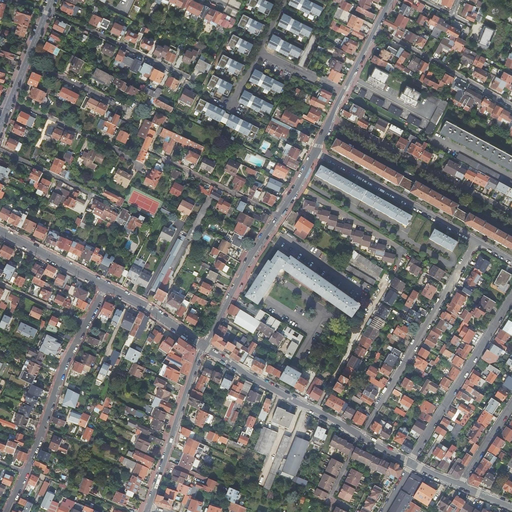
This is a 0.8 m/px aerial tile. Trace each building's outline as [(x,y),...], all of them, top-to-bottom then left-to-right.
[(135,18),(144,0),(136,0),(137,0),(128,19),(131,21),(133,22),(134,22),(136,18),(135,18)] [(144,0),(135,18),(136,18),(144,0)] [(187,9),(191,1),(191,0),(184,0),(181,6),(187,9)] [(258,0),(250,0),(248,5),(254,8),(258,0)] [(274,4),(265,0),(262,0),(258,10),(268,15),(274,4)] [(308,0),(304,0),(300,10),(314,17),(315,14),(319,16),(324,8),(308,0)] [(372,0),(371,0),(359,0),(359,1),(357,5),(368,11),(371,6),(370,6),(372,0)] [(412,8),(421,13),(422,11),(425,5),(421,3),(418,8),(412,4),(413,0),(405,0),(404,3),(413,8),(412,8)] [(193,13),(197,4),(191,1),(187,9),(187,10),(189,12),(193,13)] [(351,5),(344,1),(340,8),(344,10),(348,12),(351,5)] [(74,6),(65,2),(61,10),(68,12),(68,13),(75,16),(79,8),(74,6)] [(399,13),(407,17),(410,12),(409,12),(409,11),(411,7),(403,3),(403,4),(402,6),(401,8),(398,13),(399,13)] [(467,18),(474,22),(475,20),(478,11),(480,8),(476,6),(473,14),(472,14),(472,15),(469,14),(468,16),(466,15),(467,12),(471,13),(474,6),(466,3),(460,17),(466,20),(467,18)] [(203,6),(197,4),(193,13),(190,18),(196,21),(199,16),(203,6)] [(212,4),(210,9),(205,19),(208,20),(207,24),(209,25),(210,24),(216,12),(213,11),(214,9),(216,5),(215,5),(214,5),(213,5),(212,4)] [(368,11),(357,5),(355,4),(353,8),(372,18),(374,14),(368,11)] [(98,8),(94,6),(91,13),(90,14),(93,15),(89,23),(99,28),(100,26),(103,19),(95,15),(98,8)] [(204,6),(203,6),(199,16),(205,19),(210,9),(204,6)] [(340,8),(338,7),(332,18),(338,21),(344,10),(340,8)] [(19,10),(14,23),(17,24),(19,24),(19,25),(27,27),(30,20),(32,14),(19,10)] [(229,27),(232,29),(236,20),(232,18),(232,19),(231,19),(231,18),(230,18),(230,17),(229,17),(228,17),(227,17),(227,16),(224,14),(224,15),(223,14),(216,11),(216,12),(210,24),(215,26),(216,23),(217,24),(223,26),(229,29),(229,27)] [(435,26),(439,18),(434,15),(432,19),(430,19),(430,20),(427,18),(428,15),(422,11),(421,13),(416,22),(423,25),(425,21),(428,22),(428,23),(435,26)] [(478,11),(475,20),(480,22),(484,13),(478,11)] [(284,13),(278,25),(286,29),(291,18),(292,17),(284,13)] [(407,17),(399,13),(397,18),(394,23),(399,26),(404,29),(409,18),(407,17)] [(250,18),(243,14),(238,25),(244,28),(250,18)] [(359,31),(364,20),(353,14),(347,26),(354,29),(359,31)] [(109,21),(104,18),(103,19),(100,26),(103,27),(102,27),(107,29),(112,18),(113,16),(111,15),(109,21)] [(253,19),(250,18),(244,28),(247,30),(253,19)] [(289,31),(295,20),(291,18),(286,29),(289,31)] [(433,30),(430,36),(435,38),(439,31),(441,32),(442,30),(446,32),(450,25),(444,22),(445,21),(439,18),(435,26),(433,30)] [(266,26),(253,19),(247,30),(258,35),(259,33),(261,35),(266,26)] [(384,23),(389,26),(395,29),(392,34),(393,34),(395,35),(396,33),(399,26),(394,23),(386,19),(384,23)] [(295,20),(289,31),(303,38),(304,35),(308,37),(313,29),(295,20)] [(57,22),(53,29),(66,36),(71,27),(60,22),(60,23),(57,22)] [(124,33),(127,29),(115,23),(112,31),(115,32),(115,33),(120,35),(120,33),(124,35),(124,33)] [(27,27),(19,25),(16,34),(24,37),(27,27)] [(350,29),(341,25),(338,31),(347,35),(350,29)] [(446,32),(457,38),(457,37),(461,31),(450,25),(446,32)] [(404,29),(399,26),(396,33),(402,37),(403,36),(406,30),(404,29)] [(491,42),(496,30),(484,26),(480,37),(491,42)] [(364,34),(359,31),(354,29),(352,34),(362,39),(364,34)] [(416,38),(418,39),(420,37),(406,30),(403,36),(405,38),(413,43),(416,38)] [(56,47),(57,48),(58,47),(59,48),(61,46),(59,45),(63,38),(53,33),(48,43),(56,47)] [(240,38),(233,34),(228,45),(235,49),(240,38)] [(273,34),(267,46),(275,50),(281,39),(281,38),(273,34)] [(443,48),(450,51),(452,47),(455,43),(455,42),(450,40),(449,42),(448,44),(444,42),(445,39),(446,37),(444,36),(435,53),(439,55),(443,48)] [(352,49),(354,50),(358,43),(345,37),(340,48),(349,53),(352,49)] [(419,47),(421,48),(426,40),(420,37),(416,44),(419,45),(419,47)] [(455,42),(455,43),(456,43),(453,48),(460,52),(465,42),(457,37),(457,38),(455,42)] [(243,39),(240,38),(235,49),(238,50),(243,39)] [(149,41),(145,39),(142,46),(150,50),(154,43),(153,43),(151,42),(149,41)] [(254,45),(243,39),(238,50),(248,55),(254,45)] [(279,51),(284,40),(281,39),(275,50),(279,51)] [(284,40),(279,51),(292,58),(294,56),(298,58),(300,53),(302,54),(303,51),(302,50),(302,49),(284,40)] [(48,43),(47,43),(44,50),(52,54),(56,47),(48,43)] [(196,45),(193,43),(192,46),(194,47),(203,51),(205,48),(196,44),(196,45)] [(115,49),(106,44),(102,53),(111,57),(115,49)] [(163,48),(157,46),(154,53),(158,56),(159,54),(161,55),(165,57),(169,48),(165,46),(163,48)] [(343,62),(345,63),(346,60),(343,58),(340,56),(341,55),(344,57),(346,52),(333,46),(331,50),(334,52),(331,57),(333,58),(343,62)] [(395,55),(399,58),(404,50),(405,48),(403,47),(402,48),(400,47),(398,50),(396,49),(395,51),(394,50),(394,49),(389,46),(387,48),(386,50),(387,51),(391,53),(395,55)] [(191,53),(186,51),(181,60),(189,64),(191,59),(193,60),(196,54),(200,56),(201,55),(203,51),(194,47),(192,51),(191,53)] [(462,55),(461,58),(464,60),(462,64),(466,66),(468,62),(471,64),(473,60),(465,56),(467,52),(476,56),(477,54),(466,48),(462,55)] [(380,53),(378,58),(386,62),(391,53),(387,51),(386,50),(383,49),(380,53)] [(120,50),(114,63),(119,65),(120,62),(121,63),(126,53),(120,50)] [(399,58),(397,61),(398,62),(399,61),(402,63),(406,57),(408,58),(411,54),(404,50),(399,58)] [(12,61),(14,55),(2,51),(0,57),(11,60),(12,61)] [(176,55),(169,52),(165,59),(173,63),(174,60),(175,58),(176,55)] [(229,58),(223,54),(217,65),(224,69),(229,58)] [(476,66),(481,68),(482,65),(484,61),(486,59),(481,56),(477,54),(473,64),(476,66)] [(201,55),(200,56),(194,68),(198,71),(199,69),(204,72),(208,63),(204,61),(206,57),(201,55)] [(72,56),(70,62),(73,64),(70,69),(78,73),(84,62),(72,56)] [(371,61),(389,71),(392,65),(390,64),(386,62),(378,58),(374,56),(372,58),(371,61)] [(415,71),(421,60),(415,56),(408,67),(411,68),(413,70),(415,71)] [(233,59),(229,58),(224,69),(227,70),(233,59)] [(338,71),(343,62),(333,58),(329,67),(338,71)] [(246,66),(233,59),(227,70),(238,75),(238,74),(241,75),(246,66)] [(144,64),(135,60),(134,62),(135,62),(131,70),(138,74),(140,69),(141,70),(144,64)] [(428,64),(421,60),(415,71),(414,72),(417,73),(419,69),(420,70),(419,71),(423,73),(428,64)] [(403,71),(405,68),(396,63),(394,66),(403,71)] [(154,69),(152,68),(144,64),(141,70),(140,72),(144,75),(144,76),(150,79),(154,70),(154,69)] [(493,66),(489,73),(496,77),(500,70),(493,66)] [(366,80),(371,83),(370,85),(378,89),(379,87),(383,89),(386,84),(385,83),(389,75),(375,67),(371,76),(369,75),(368,78),(366,80)] [(477,77),(485,81),(489,73),(477,67),(473,74),(477,77)] [(414,73),(405,68),(403,71),(412,76),(414,73)] [(108,75),(97,69),(93,77),(110,86),(114,77),(108,75)] [(164,74),(154,70),(150,79),(154,81),(153,83),(158,86),(159,85),(159,84),(164,74)] [(255,70),(249,81),(257,85),(263,74),(255,70)] [(328,79),(337,83),(342,74),(332,70),(328,79)] [(425,78),(423,82),(436,90),(439,85),(440,83),(438,82),(437,84),(428,80),(433,72),(429,71),(425,78)] [(511,75),(504,72),(501,79),(506,82),(510,83),(511,78),(511,75)] [(33,74),(28,85),(34,88),(47,94),(49,95),(50,91),(51,88),(43,85),(44,83),(39,81),(41,77),(33,74)] [(261,87),(266,76),(263,74),(257,85),(261,87)] [(448,84),(450,82),(451,83),(454,79),(445,74),(445,75),(444,74),(443,76),(444,77),(442,81),(441,80),(440,82),(440,83),(439,85),(436,90),(439,91),(444,82),(448,84)] [(220,78),(213,75),(208,86),(214,89),(220,78)] [(266,76),(261,87),(275,94),(276,92),(280,94),(284,85),(266,76)] [(179,82),(170,77),(166,86),(170,88),(169,89),(174,92),(179,82)] [(223,80),(220,78),(214,89),(218,90),(223,80)] [(124,83),(117,79),(114,84),(118,86),(117,87),(118,89),(132,96),(134,95),(138,97),(138,96),(140,91),(133,87),(124,83)] [(510,83),(506,82),(505,84),(495,79),(491,87),(500,92),(504,85),(507,87),(505,90),(509,93),(511,90),(511,88),(511,84),(511,85),(510,83)] [(233,85),(223,80),(218,90),(228,96),(233,85)] [(415,90),(417,86),(409,82),(407,86),(403,93),(402,92),(399,98),(403,100),(402,102),(410,106),(411,104),(416,107),(419,101),(417,100),(421,94),(415,90)] [(458,92),(454,99),(459,102),(467,89),(457,83),(453,90),(458,92)] [(47,94),(34,88),(29,97),(43,104),(43,103),(46,105),(48,101),(47,99),(45,98),(47,94)] [(159,96),(162,90),(158,88),(156,90),(155,92),(148,89),(145,88),(143,93),(155,99),(157,100),(159,96)] [(475,100),(479,102),(481,98),(482,97),(467,88),(467,89),(459,102),(454,99),(453,99),(451,103),(460,108),(463,104),(465,105),(463,108),(470,112),(473,107),(471,106),(475,100)] [(66,103),(67,100),(71,93),(63,89),(59,96),(60,97),(58,100),(66,103)] [(180,100),(192,106),(197,96),(185,90),(180,100)] [(316,98),(327,103),(329,100),(328,99),(328,98),(330,99),(332,95),(323,90),(321,93),(319,92),(316,98)] [(359,93),(358,96),(363,99),(366,93),(361,90),(359,93)] [(245,91),(239,102),(247,106),(252,96),(253,95),(245,91)] [(430,122),(437,125),(448,103),(443,100),(428,92),(425,98),(436,105),(438,107),(430,122)] [(71,93),(67,100),(75,104),(79,96),(71,93)] [(157,100),(168,105),(169,102),(159,96),(157,100)] [(250,108),(256,97),(252,96),(247,106),(250,108)] [(373,96),(370,102),(381,108),(384,102),(373,96)] [(490,102),(491,100),(486,96),(484,100),(481,98),(479,102),(478,104),(483,107),(479,113),(483,115),(485,110),(490,102)] [(86,107),(96,112),(100,103),(90,99),(86,97),(81,108),(85,110),(86,107)] [(256,97),(250,108),(264,115),(265,113),(269,115),(274,106),(256,97)] [(156,104),(171,112),(173,108),(172,108),(168,105),(157,100),(155,99),(153,102),(156,104)] [(200,99),(195,110),(201,114),(207,103),(200,99)] [(326,103),(317,99),(314,104),(323,109),(326,103)] [(496,105),(490,102),(485,110),(491,113),(496,105)] [(93,116),(96,117),(97,118),(99,115),(97,114),(97,113),(103,116),(107,107),(100,103),(96,112),(93,116)] [(205,115),(210,105),(207,103),(201,114),(205,115)] [(210,105),(205,115),(220,123),(221,122),(225,113),(226,112),(210,105)] [(350,114),(359,119),(361,119),(365,111),(354,105),(352,109),(350,114)] [(391,106),(388,112),(399,118),(402,112),(391,106)] [(498,119),(500,116),(504,108),(500,106),(500,107),(497,106),(493,112),(494,112),(492,115),(498,119)] [(305,121),(314,125),(316,121),(317,121),(321,113),(312,108),(307,117),(303,115),(302,119),(305,121)] [(508,129),(510,130),(511,126),(511,116),(509,115),(510,113),(507,111),(508,110),(504,108),(500,116),(511,122),(508,129)] [(299,121),(301,118),(286,111),(281,121),(294,127),(297,120),(299,121)] [(348,120),(356,124),(359,119),(350,114),(343,111),(342,112),(341,114),(349,118),(348,120)] [(109,117),(107,122),(108,122),(120,128),(125,130),(128,123),(119,119),(120,117),(116,115),(115,117),(114,118),(112,117),(113,116),(111,115),(111,114),(108,112),(106,116),(109,117)] [(36,119),(22,113),(18,122),(32,128),(36,119)] [(231,116),(225,113),(221,122),(226,125),(231,116)] [(156,116),(152,123),(153,123),(154,124),(159,126),(161,123),(163,124),(166,117),(158,114),(157,115),(156,116)] [(226,125),(226,126),(235,130),(240,119),(231,115),(231,116),(226,125)] [(409,116),(406,122),(418,128),(421,122),(409,116)] [(276,120),(272,118),(265,131),(269,133),(276,120)] [(152,123),(145,119),(137,136),(145,140),(147,137),(150,129),(151,127),(153,123),(152,123)] [(238,132),(244,121),(240,119),(235,130),(238,132)] [(369,124),(361,119),(358,124),(366,129),(369,124)] [(19,127),(20,124),(11,120),(10,124),(16,126),(13,133),(22,137),(26,130),(19,127)] [(284,124),(276,120),(269,133),(280,138),(280,136),(285,128),(282,127),(284,124)] [(244,121),(238,132),(254,139),(259,129),(244,121)] [(375,127),(378,129),(380,130),(384,132),(387,126),(379,121),(375,127)] [(511,156),(506,153),(506,152),(503,150),(502,151),(489,144),(490,143),(487,141),(486,142),(473,135),(474,134),(470,132),(470,133),(456,126),(457,125),(454,124),(453,125),(446,121),(440,132),(511,170),(511,156)] [(120,128),(108,122),(107,122),(106,122),(104,125),(105,125),(104,127),(105,128),(104,131),(105,132),(111,135),(116,137),(120,128)] [(430,122),(425,132),(431,135),(436,125),(430,122)] [(291,127),(286,125),(284,124),(282,127),(285,128),(280,136),(285,139),(285,137),(289,130),(291,127)] [(303,133),(302,133),(291,127),(289,130),(291,132),(301,136),(299,140),(307,144),(309,140),(308,139),(309,137),(302,134),(303,133)] [(52,138),(59,141),(63,132),(56,129),(52,138)] [(152,130),(150,129),(147,137),(145,140),(141,149),(147,152),(152,139),(155,132),(152,130)] [(162,133),(161,133),(160,135),(160,136),(161,136),(165,138),(167,135),(172,138),(174,134),(164,129),(162,133)] [(129,135),(121,131),(117,140),(125,144),(129,135)] [(61,141),(71,145),(74,138),(65,133),(61,141)] [(186,149),(188,145),(190,141),(178,135),(174,134),(172,138),(169,143),(165,152),(169,154),(175,141),(183,144),(182,147),(186,149)] [(401,149),(406,152),(412,142),(414,137),(412,136),(408,142),(400,137),(395,146),(398,148),(398,149),(400,150),(401,149)] [(19,144),(20,141),(11,137),(7,147),(19,152),(22,145),(19,144)] [(396,140),(391,137),(388,142),(391,143),(391,144),(391,145),(392,146),(393,145),(395,145),(397,142),(396,142),(397,141),(396,140)] [(465,222),(464,223),(471,227),(511,250),(511,237),(477,218),(469,214),(469,215),(457,208),(458,206),(416,182),(415,183),(337,139),(331,149),(398,186),(398,185),(405,189),(404,190),(456,219),(456,218),(465,222)] [(186,160),(196,165),(200,157),(203,152),(205,148),(190,141),(188,145),(195,148),(195,149),(199,151),(198,152),(200,153),(198,156),(190,152),(186,160)] [(417,158),(420,159),(424,151),(428,144),(425,143),(423,146),(419,145),(419,144),(417,143),(415,146),(412,144),(408,153),(417,157),(417,158)] [(296,160),(301,151),(287,144),(285,148),(287,149),(284,155),(287,156),(288,157),(291,158),(296,160)] [(147,152),(141,149),(141,151),(136,161),(143,164),(148,152),(147,152)] [(92,150),(90,153),(92,154),(91,156),(88,154),(84,152),(81,159),(85,161),(83,165),(95,171),(97,166),(92,164),(94,161),(101,165),(105,156),(92,150)] [(273,154),(267,151),(264,156),(271,159),(273,154)] [(424,151),(420,159),(428,164),(432,156),(424,151)] [(479,171),(486,175),(490,177),(511,188),(511,181),(459,154),(456,159),(479,171)] [(68,164),(71,158),(65,155),(62,161),(65,163),(68,164)] [(249,160),(248,161),(260,168),(262,162),(251,156),(249,160)] [(296,171),(300,162),(296,160),(291,158),(288,157),(287,156),(283,163),(288,165),(287,167),(296,171)] [(200,166),(212,172),(216,164),(204,158),(200,166)] [(62,169),(65,163),(62,161),(56,159),(53,165),(62,169)] [(241,165),(230,159),(226,167),(228,168),(227,172),(236,176),(236,175),(241,165)] [(460,167),(449,161),(446,165),(444,170),(455,176),(457,171),(458,170),(460,167)] [(270,173),(273,175),(279,178),(280,177),(284,179),(289,169),(278,164),(277,166),(274,165),(270,173)] [(11,170),(7,169),(5,168),(0,165),(0,174),(4,176),(4,175),(8,176),(11,170)] [(63,170),(62,169),(53,165),(50,172),(59,176),(61,172),(62,172),(63,170)] [(408,225),(409,223),(408,223),(412,217),(321,166),(316,176),(406,227),(408,224),(408,225)] [(158,171),(152,168),(149,175),(147,174),(144,181),(153,186),(160,173),(158,171)] [(257,172),(248,168),(246,172),(249,173),(250,172),(252,173),(251,174),(255,176),(257,172)] [(133,177),(118,169),(113,178),(123,182),(122,185),(127,188),(133,177)] [(38,183),(43,174),(34,170),(29,179),(32,180),(36,182),(38,183)] [(67,172),(68,172),(63,170),(62,172),(61,172),(59,176),(64,179),(65,178),(67,172)] [(174,170),(170,178),(176,180),(178,181),(182,174),(174,170)] [(463,176),(464,177),(466,174),(458,170),(457,171),(455,176),(462,179),(463,176)] [(466,174),(464,177),(473,181),(477,174),(479,171),(476,170),(474,174),(468,171),(466,174)] [(262,174),(257,172),(255,176),(254,178),(260,180),(262,174)] [(485,178),(477,174),(473,181),(480,186),(481,185),(485,187),(486,185),(490,177),(486,175),(485,178)] [(246,180),(236,175),(236,176),(232,183),(236,184),(234,188),(233,190),(237,192),(238,190),(238,191),(240,187),(242,184),(244,184),(246,180)] [(491,187),(495,190),(495,189),(499,182),(490,177),(486,185),(491,187)] [(272,180),(272,179),(269,178),(266,184),(269,186),(268,187),(275,191),(278,183),(272,180)] [(49,189),(51,184),(42,180),(40,184),(49,189)] [(259,188),(260,188),(262,184),(260,183),(259,182),(253,180),(252,182),(251,184),(254,185),(258,187),(259,188)] [(66,198),(68,193),(60,189),(63,184),(59,182),(54,192),(63,196),(66,198)] [(495,189),(505,194),(509,188),(499,182),(495,189)] [(184,188),(174,183),(169,193),(179,197),(184,188)] [(44,192),(46,194),(49,189),(40,184),(38,190),(36,194),(42,197),(44,192)] [(210,196),(214,187),(211,186),(209,192),(201,188),(202,187),(198,185),(196,190),(201,193),(207,196),(210,197),(210,196)] [(251,200),(253,197),(256,190),(258,187),(254,185),(253,188),(252,188),(250,192),(251,193),(248,199),(251,200)] [(217,189),(214,187),(210,196),(219,201),(220,198),(221,196),(214,193),(217,189)] [(84,205),(85,203),(76,199),(80,192),(74,189),(73,192),(73,193),(72,195),(70,198),(76,201),(84,205)] [(119,198),(105,191),(103,196),(116,202),(119,198)] [(58,207),(63,196),(54,192),(52,197),(51,198),(51,199),(49,203),(58,207)] [(276,198),(267,193),(263,202),(272,207),(276,198)] [(213,199),(210,197),(207,196),(185,237),(184,239),(189,242),(192,238),(213,199)] [(74,204),(76,201),(70,198),(69,200),(68,199),(65,205),(73,209),(75,205),(74,204)] [(99,202),(100,200),(96,198),(90,210),(87,208),(85,213),(92,216),(93,214),(98,204),(99,203),(99,202)] [(225,200),(220,198),(219,201),(218,201),(215,207),(220,209),(219,211),(226,214),(230,207),(231,205),(226,203),(224,202),(225,200)] [(189,216),(194,206),(182,200),(177,210),(181,212),(184,214),(185,214),(189,216)] [(375,255),(383,257),(382,261),(393,264),(396,256),(389,254),(387,253),(384,253),(386,246),(383,245),(381,245),(378,244),(377,246),(370,244),(372,238),(368,237),(366,236),(363,235),(364,233),(361,232),(359,231),(355,231),(355,232),(351,232),(353,226),(350,225),(347,225),(344,224),(344,225),(337,223),(338,217),(335,216),(333,216),(330,215),(330,212),(327,212),(325,211),(322,210),(321,212),(318,211),(319,207),(315,206),(316,203),(313,203),(311,202),(305,200),(303,209),(314,211),(313,214),(317,215),(316,218),(320,219),(319,220),(328,222),(327,225),(335,227),(334,230),(342,232),(342,234),(350,236),(349,239),(353,240),(352,242),(361,244),(361,245),(369,247),(368,251),(375,253),(375,255)] [(247,204),(241,201),(240,204),(240,206),(238,206),(237,210),(242,213),(247,204)] [(102,206),(98,204),(93,214),(96,215),(101,217),(102,214),(106,207),(102,205),(102,206)] [(112,219),(110,224),(111,224),(113,225),(114,224),(118,215),(109,210),(110,209),(106,207),(102,214),(101,217),(100,219),(102,220),(103,220),(104,221),(106,217),(112,219)] [(169,217),(171,213),(161,208),(159,212),(169,217)] [(0,214),(0,218),(8,222),(12,213),(3,209),(0,214)] [(17,227),(21,229),(25,220),(30,210),(28,209),(25,216),(13,210),(12,213),(8,222),(7,222),(17,227)] [(128,212),(124,209),(118,222),(122,224),(124,221),(125,222),(125,223),(126,224),(130,216),(130,215),(127,214),(128,212)] [(249,228),(253,219),(252,218),(243,213),(241,213),(236,221),(238,223),(249,228)] [(254,219),(259,222),(260,221),(265,224),(269,216),(264,213),(262,216),(261,215),(260,217),(261,217),(261,218),(260,218),(254,215),(252,218),(253,219),(254,219)] [(292,228),(290,232),(304,240),(314,225),(297,214),(294,219),(290,225),(291,225),(293,226),(293,228),(292,228)] [(127,233),(129,234),(131,230),(133,231),(136,225),(141,228),(143,222),(145,218),(140,216),(138,220),(130,216),(126,224),(123,230),(122,230),(127,233)] [(25,220),(21,229),(30,233),(33,228),(35,229),(37,225),(25,220)] [(220,226),(208,220),(207,223),(213,226),(216,229),(217,226),(219,227),(220,226)] [(245,238),(250,229),(249,228),(238,223),(233,232),(236,234),(245,238)] [(39,224),(33,236),(42,240),(47,231),(42,228),(43,226),(39,224)] [(164,227),(159,237),(170,242),(175,233),(171,231),(172,230),(168,228),(168,229),(164,227)] [(434,230),(429,239),(452,252),(457,243),(434,230)] [(56,246),(60,238),(56,236),(56,235),(55,235),(55,234),(51,232),(51,233),(50,232),(48,236),(49,237),(47,243),(56,246)] [(245,238),(236,234),(231,244),(232,244),(240,248),(245,238)] [(184,239),(185,237),(183,236),(180,240),(178,239),(170,255),(173,256),(171,260),(169,259),(165,265),(165,267),(164,267),(161,274),(160,273),(151,290),(156,293),(159,287),(165,276),(181,246),(184,239)] [(69,242),(60,238),(56,246),(59,247),(68,252),(72,243),(69,242)] [(186,248),(189,242),(184,239),(181,246),(186,248)] [(218,250),(219,251),(226,255),(228,252),(229,252),(230,248),(232,244),(231,244),(226,241),(223,240),(218,250)] [(69,252),(80,257),(85,248),(73,242),(69,252)] [(96,249),(86,244),(85,248),(80,257),(90,262),(91,260),(94,253),(93,253),(96,249)] [(0,255),(10,260),(14,251),(4,246),(0,254),(0,255)] [(181,246),(165,276),(170,278),(186,248),(181,246)] [(219,251),(218,250),(213,247),(213,248),(211,252),(209,255),(213,257),(215,254),(216,255),(219,251)] [(91,260),(101,264),(105,255),(105,254),(99,251),(100,250),(96,248),(96,249),(93,253),(94,253),(91,260)] [(354,251),(350,257),(366,267),(379,276),(383,270),(369,261),(354,251)] [(332,287),(290,258),(289,260),(278,252),(271,263),(269,262),(266,266),(259,277),(246,297),(258,305),(278,273),(280,270),(282,270),(325,300),(352,318),(354,314),(355,315),(356,314),(355,313),(360,306),(359,306),(360,305),(358,303),(357,304),(332,287)] [(229,258),(221,254),(218,259),(225,264),(229,258)] [(102,276),(105,278),(108,272),(107,271),(110,266),(111,263),(112,264),(113,263),(114,259),(113,259),(112,258),(107,256),(106,256),(105,255),(101,264),(99,268),(105,271),(102,276)] [(480,258),(474,268),(483,274),(489,263),(480,258)] [(409,272),(417,277),(421,269),(419,267),(417,267),(418,265),(419,263),(412,259),(408,266),(411,268),(409,272)] [(132,283),(135,285),(136,283),(141,272),(145,265),(142,263),(138,261),(135,260),(126,278),(130,280),(131,279),(132,280),(132,281),(132,283)] [(225,265),(218,261),(215,266),(222,271),(226,273),(229,267),(225,265)] [(108,272),(120,278),(125,269),(113,263),(112,264),(111,266),(108,272)] [(5,269),(5,271),(3,274),(8,276),(6,280),(11,282),(14,277),(15,278),(17,275),(14,274),(15,273),(17,269),(8,264),(5,269)] [(38,274),(36,277),(41,280),(44,274),(45,272),(42,270),(43,268),(37,265),(36,264),(32,271),(38,274)] [(57,269),(48,265),(45,272),(44,274),(45,274),(52,278),(57,269)] [(434,266),(428,275),(439,282),(445,272),(434,266)] [(358,279),(372,287),(376,282),(362,273),(352,267),(348,273),(358,279)] [(499,288),(505,291),(509,284),(508,283),(511,276),(511,273),(502,268),(493,283),(499,287),(499,288)] [(214,282),(218,275),(211,271),(210,271),(207,278),(214,282)] [(141,272),(136,283),(139,284),(139,285),(142,287),(142,286),(146,288),(151,278),(141,272)] [(480,276),(472,272),(473,273),(468,280),(466,283),(468,285),(467,285),(471,288),(471,287),(473,288),(475,285),(475,284),(480,276)] [(59,274),(54,283),(58,285),(59,285),(59,284),(62,285),(66,278),(59,274)] [(15,284),(19,286),(18,287),(20,288),(21,287),(25,280),(17,276),(13,283),(15,284)] [(160,290),(163,292),(170,278),(165,276),(159,287),(161,288),(160,290)] [(36,277),(34,277),(31,283),(43,289),(46,282),(42,281),(41,280),(36,277)] [(400,292),(406,284),(402,282),(396,278),(390,286),(400,292)] [(430,300),(438,286),(426,278),(422,284),(426,287),(421,295),(422,295),(425,297),(430,300)] [(46,282),(43,289),(40,294),(44,295),(43,298),(47,301),(51,293),(47,291),(48,289),(50,290),(52,286),(46,282)] [(212,287),(204,283),(199,291),(208,295),(212,287)] [(88,294),(74,287),(70,295),(76,298),(84,302),(88,294)] [(163,303),(168,294),(163,292),(160,290),(161,288),(159,287),(156,293),(154,298),(163,303)] [(409,297),(407,300),(407,302),(411,304),(417,294),(418,294),(419,293),(413,290),(409,297)] [(184,301),(185,298),(173,291),(166,304),(179,310),(181,306),(184,301)] [(398,295),(391,291),(384,302),(390,305),(394,298),(395,299),(398,295)] [(196,302),(198,297),(189,292),(185,298),(184,301),(193,306),(196,302)] [(452,302),(461,307),(466,298),(464,297),(458,293),(457,293),(452,302)] [(13,314),(17,305),(20,299),(11,295),(9,300),(13,301),(12,303),(13,304),(11,307),(13,308),(10,313),(13,314)] [(58,295),(54,302),(62,306),(65,300),(65,299),(58,295)] [(484,296),(478,306),(486,311),(488,312),(492,306),(493,307),(495,303),(484,296)] [(76,298),(73,304),(84,310),(88,304),(84,302),(76,298)] [(65,300),(62,306),(69,309),(72,304),(70,303),(71,300),(68,299),(67,300),(66,300),(66,301),(65,300)] [(452,302),(447,311),(455,316),(461,307),(452,302)] [(106,303),(101,314),(109,317),(110,317),(114,306),(106,303)] [(239,310),(232,305),(230,309),(227,314),(235,318),(239,310)] [(256,316),(254,319),(260,323),(275,331),(277,333),(284,337),(286,338),(293,342),(298,345),(303,337),(251,305),(249,308),(247,310),(256,316)] [(179,310),(176,314),(181,317),(186,309),(181,306),(179,310)] [(468,312),(463,320),(463,322),(467,324),(472,315),(478,319),(481,314),(483,315),(486,311),(478,306),(475,311),(475,310),(474,310),(473,310),(472,310),(470,313),(468,312)] [(43,312),(34,307),(30,315),(39,319),(43,312)] [(381,307),(377,314),(385,319),(389,311),(381,307)] [(190,312),(186,320),(195,325),(199,317),(194,315),(197,311),(192,308),(190,312)] [(418,320),(421,315),(420,314),(410,308),(403,320),(410,324),(412,320),(414,320),(415,318),(418,320)] [(122,312),(117,310),(112,321),(118,323),(122,312)] [(254,319),(239,310),(234,323),(253,335),(257,329),(260,323),(254,319)] [(136,320),(134,324),(135,324),(136,323),(137,323),(133,330),(130,335),(135,337),(135,336),(139,328),(141,323),(141,324),(145,316),(139,312),(137,317),(136,319),(136,320)] [(442,320),(447,323),(450,317),(445,313),(443,315),(442,314),(439,318),(442,320)] [(136,320),(136,319),(132,317),(132,316),(127,314),(121,325),(131,330),(131,329),(134,324),(136,320)] [(11,318),(4,315),(0,323),(0,326),(6,330),(11,318)] [(149,319),(145,316),(141,324),(141,323),(139,328),(143,329),(143,330),(149,319)] [(54,317),(53,317),(46,330),(55,334),(56,334),(56,333),(58,330),(57,328),(55,327),(59,320),(54,317)] [(384,321),(376,317),(370,326),(378,331),(384,321)] [(443,332),(449,324),(447,323),(442,320),(436,328),(442,331),(443,332)] [(37,330),(21,322),(17,329),(22,332),(21,334),(28,338),(30,335),(34,337),(37,330)] [(467,324),(463,322),(458,329),(457,330),(461,333),(459,335),(464,338),(462,341),(468,344),(475,334),(464,327),(464,328),(462,327),(463,325),(465,327),(467,324)] [(275,331),(260,323),(257,329),(271,338),(274,333),(275,331)] [(484,333),(487,329),(479,325),(477,328),(484,333)] [(226,332),(227,330),(223,328),(220,326),(216,335),(223,339),(226,341),(230,334),(226,332)] [(372,341),(378,331),(370,326),(364,336),(372,341)] [(409,329),(405,326),(403,329),(398,326),(394,333),(404,339),(409,329)] [(429,335),(437,340),(442,331),(436,328),(434,327),(429,335)] [(150,335),(149,337),(147,341),(151,344),(154,340),(158,343),(163,336),(155,330),(151,336),(150,335)] [(505,343),(510,335),(501,330),(496,338),(504,343),(505,343)] [(99,332),(96,339),(102,342),(103,340),(106,334),(99,332)] [(276,335),(274,333),(271,338),(269,341),(278,346),(284,337),(277,333),(276,335)] [(47,334),(39,351),(44,353),(48,355),(50,352),(55,355),(56,354),(60,345),(60,344),(55,341),(56,339),(47,334)] [(225,343),(226,341),(223,339),(216,335),(213,341),(214,345),(223,352),(226,347),(227,345),(222,342),(222,341),(225,343)] [(437,342),(438,340),(437,340),(429,335),(425,343),(432,348),(436,341),(437,342)] [(160,346),(169,353),(171,350),(173,347),(177,343),(167,336),(160,346)] [(367,351),(372,341),(364,336),(363,340),(362,341),(359,346),(367,351)] [(454,336),(453,338),(450,343),(453,345),(455,346),(457,343),(459,339),(457,338),(454,336)] [(96,339),(90,337),(88,343),(97,347),(99,344),(101,345),(99,348),(102,350),(105,343),(102,342),(96,339)] [(234,343),(233,346),(236,347),(241,350),(243,346),(247,340),(243,337),(238,346),(234,343)] [(502,346),(504,343),(496,338),(492,344),(500,349),(504,351),(505,349),(505,347),(502,346)] [(182,358),(192,363),(194,356),(195,352),(194,349),(185,343),(179,339),(177,343),(173,347),(182,353),(183,353),(184,353),(182,358)] [(290,360),(298,345),(293,342),(285,356),(290,360)] [(233,346),(232,345),(228,343),(227,345),(226,347),(230,350),(233,351),(236,347),(233,346)] [(251,356),(257,346),(253,343),(249,350),(243,346),(241,350),(246,353),(249,355),(251,356)] [(429,352),(432,348),(425,343),(422,348),(429,352)] [(492,344),(488,351),(494,355),(496,356),(500,349),(492,344)] [(463,351),(468,354),(472,348),(467,345),(464,350),(463,351)] [(359,346),(353,356),(361,361),(367,351),(359,346)] [(42,359),(44,353),(39,351),(31,347),(29,353),(42,359)] [(136,350),(130,347),(125,358),(130,361),(136,350)] [(236,347),(233,351),(230,356),(239,363),(239,362),(243,365),(249,355),(246,353),(241,350),(236,347)] [(375,358),(378,360),(384,349),(381,347),(376,356),(375,358)] [(429,352),(422,348),(418,354),(426,359),(430,353),(429,352)] [(465,359),(468,354),(463,351),(461,349),(459,348),(456,354),(465,359)] [(459,368),(464,361),(449,351),(446,349),(443,354),(450,359),(451,357),(453,359),(454,358),(455,358),(453,362),(451,364),(459,368)] [(114,365),(120,353),(114,350),(108,363),(114,365)] [(141,353),(136,350),(130,361),(134,363),(136,364),(141,353)] [(168,366),(181,372),(183,365),(181,362),(183,359),(182,359),(175,355),(176,353),(171,350),(169,353),(162,363),(164,364),(168,366)] [(486,361),(485,362),(488,364),(494,355),(488,351),(487,350),(482,359),(486,361)] [(40,361),(42,359),(29,353),(28,354),(33,357),(31,362),(41,366),(43,362),(40,361)] [(80,363),(85,365),(89,367),(92,361),(94,362),(96,358),(85,353),(83,357),(82,357),(80,363)] [(260,361),(251,356),(249,355),(243,365),(262,375),(264,371),(265,367),(259,363),(260,361)] [(350,368),(355,371),(359,364),(361,365),(362,363),(360,362),(361,361),(353,356),(349,364),(352,365),(350,368)] [(428,363),(418,357),(416,361),(417,362),(415,366),(423,371),(428,363)] [(183,365),(181,372),(187,376),(191,366),(192,363),(182,358),(182,359),(183,359),(181,362),(183,365)] [(389,365),(393,368),(397,361),(393,358),(389,365)] [(431,361),(429,364),(435,367),(440,359),(438,358),(435,363),(431,361)] [(31,362),(27,360),(22,370),(24,371),(36,377),(38,373),(39,371),(40,371),(42,367),(41,366),(31,362)] [(80,363),(76,361),(72,370),(81,373),(83,370),(89,372),(89,371),(91,368),(89,367),(85,365),(80,363)] [(108,371),(111,365),(108,364),(104,362),(101,368),(100,371),(96,380),(97,380),(102,382),(103,382),(106,374),(108,371)] [(134,363),(129,374),(140,379),(145,368),(136,364),(134,363)] [(164,364),(159,375),(163,377),(168,366),(164,364)] [(392,368),(384,364),(380,372),(388,376),(392,368)] [(482,379),(491,385),(493,383),(497,376),(500,372),(489,365),(487,369),(492,373),(489,379),(484,376),(482,379)] [(168,366),(163,377),(177,383),(181,372),(168,366)] [(271,373),(280,379),(283,374),(269,366),(265,372),(264,371),(262,375),(266,377),(267,375),(266,375),(268,373),(270,375),(271,373)] [(351,378),(355,371),(350,368),(347,366),(343,374),(342,376),(345,378),(346,376),(351,378)] [(369,368),(366,374),(374,379),(378,371),(370,366),(369,368)] [(203,372),(202,375),(210,379),(214,371),(206,367),(203,372)] [(300,378),(301,375),(287,367),(283,374),(280,379),(280,380),(294,387),(300,378)] [(460,371),(455,368),(453,371),(450,369),(449,371),(451,372),(448,377),(454,380),(460,371)] [(36,377),(24,371),(21,379),(28,383),(31,384),(32,385),(34,382),(34,381),(36,377)] [(211,380),(219,383),(222,377),(221,376),(222,375),(219,373),(219,372),(216,371),(215,371),(214,371),(211,380)] [(126,377),(118,373),(115,379),(119,380),(124,382),(126,377)] [(474,390),(475,391),(478,387),(476,386),(480,379),(473,374),(469,381),(472,383),(470,387),(471,388),(474,390)] [(197,386),(195,391),(198,392),(203,394),(204,391),(206,387),(204,386),(206,381),(208,383),(210,379),(202,375),(199,383),(198,383),(197,384),(196,386),(197,386)] [(225,377),(218,392),(221,393),(223,387),(229,389),(234,378),(226,375),(225,377)] [(333,390),(341,394),(344,388),(342,386),(343,384),(344,384),(344,385),(345,386),(346,385),(349,380),(345,378),(342,376),(341,376),(333,390)] [(157,378),(154,385),(160,388),(163,389),(166,383),(157,378)] [(306,381),(300,378),(294,387),(303,392),(308,383),(306,381)] [(323,382),(316,378),(314,381),(306,394),(310,396),(310,397),(318,401),(323,392),(319,390),(323,382)] [(419,392),(422,388),(414,383),(406,378),(401,386),(406,389),(407,388),(410,390),(411,389),(412,390),(413,389),(416,391),(416,390),(419,392)] [(445,378),(439,387),(447,391),(447,392),(449,389),(447,388),(451,382),(445,378)] [(427,379),(422,388),(419,392),(425,395),(429,389),(431,389),(430,391),(434,393),(439,386),(427,379)] [(247,395),(252,384),(246,381),(241,393),(247,395)] [(237,387),(234,385),(231,391),(240,394),(244,385),(239,383),(237,387)] [(478,398),(476,401),(479,403),(484,396),(475,391),(474,390),(471,388),(470,387),(469,387),(464,384),(463,386),(462,387),(467,389),(466,390),(471,394),(478,398)] [(40,398),(44,390),(35,386),(31,394),(39,397),(40,398)] [(156,397),(168,402),(170,398),(169,398),(171,393),(163,389),(160,388),(156,397)] [(508,392),(501,388),(495,396),(502,401),(508,392)] [(363,401),(370,406),(378,393),(371,389),(366,397),(364,396),(361,400),(363,401)] [(71,390),(69,390),(67,396),(66,395),(65,399),(63,403),(68,405),(74,407),(76,401),(76,402),(79,394),(77,393),(71,390)] [(192,394),(191,397),(201,402),(203,398),(202,398),(203,394),(198,392),(195,391),(193,390),(192,394)] [(240,394),(231,391),(229,395),(238,399),(240,394)] [(259,394),(251,391),(247,400),(255,404),(259,394)] [(460,391),(456,398),(459,400),(461,397),(469,402),(471,398),(460,391)] [(39,397),(31,394),(28,392),(26,392),(24,397),(25,400),(27,401),(30,403),(36,405),(37,401),(39,397)] [(326,405),(333,408),(338,399),(328,393),(320,407),(324,409),(326,405)] [(245,397),(240,394),(238,399),(236,402),(239,403),(238,404),(240,405),(240,404),(242,404),(245,397)] [(409,408),(412,405),(414,401),(405,396),(400,403),(409,408)] [(107,397),(103,406),(104,407),(107,408),(112,399),(107,397)] [(152,406),(154,407),(156,408),(159,410),(160,407),(165,409),(164,410),(169,413),(173,405),(168,402),(156,397),(152,406)] [(188,405),(199,409),(199,408),(202,408),(203,407),(200,406),(201,402),(191,397),(190,401),(188,405)] [(489,404),(484,411),(485,411),(492,415),(499,404),(491,398),(488,403),(489,404)] [(260,414),(258,418),(265,421),(270,409),(268,409),(272,401),(266,399),(263,406),(262,408),(260,414)] [(338,399),(333,408),(339,412),(337,416),(340,418),(342,415),(348,405),(338,399)] [(435,407),(426,401),(425,402),(422,408),(419,406),(417,408),(418,409),(422,411),(424,413),(427,415),(429,412),(431,414),(435,407)] [(21,408),(18,414),(29,418),(31,412),(33,411),(35,410),(35,409),(34,408),(24,404),(25,405),(24,408),(22,407),(21,408)] [(470,417),(474,412),(467,408),(461,404),(458,409),(461,411),(467,415),(470,417)] [(137,411),(124,405),(123,407),(121,406),(119,410),(125,412),(125,411),(135,415),(137,411)] [(285,412),(286,410),(278,407),(272,422),(289,429),(294,415),(290,413),(285,412)] [(344,416),(351,419),(355,412),(348,407),(343,415),(344,416)] [(156,408),(152,417),(163,422),(167,413),(159,410),(156,408)] [(365,411),(359,408),(357,411),(357,412),(353,420),(361,425),(366,417),(363,415),(365,411)] [(404,417),(406,414),(397,408),(395,411),(400,415),(404,417)] [(451,408),(446,417),(448,418),(451,420),(457,411),(451,408)] [(457,411),(451,420),(454,422),(461,411),(458,409),(457,411)] [(209,414),(208,414),(200,410),(198,416),(195,421),(196,421),(195,425),(203,428),(204,425),(206,422),(209,414)] [(137,411),(135,415),(134,417),(141,419),(144,414),(137,411)] [(429,422),(432,417),(427,415),(424,413),(422,411),(422,412),(420,415),(418,418),(421,419),(422,418),(429,422)] [(485,411),(477,423),(485,428),(493,416),(492,415),(485,411)] [(69,421),(78,425),(80,421),(82,415),(73,412),(69,421)] [(14,424),(25,429),(29,418),(18,414),(16,413),(15,417),(16,418),(14,424)] [(78,425),(81,426),(86,428),(87,425),(91,417),(83,413),(82,415),(80,421),(78,425)] [(154,420),(151,428),(160,432),(163,423),(163,422),(152,417),(150,417),(147,415),(146,417),(154,420)] [(462,427),(463,427),(470,418),(470,417),(467,415),(460,425),(462,427)] [(446,417),(445,416),(440,425),(451,431),(453,428),(449,425),(450,422),(447,420),(448,418),(446,417)] [(66,422),(54,417),(52,422),(55,423),(55,424),(64,427),(66,422)] [(256,419),(249,417),(245,426),(252,428),(256,419)] [(0,423),(5,424),(4,425),(14,429),(16,425),(0,419),(0,423)] [(134,428),(137,429),(138,429),(153,436),(154,434),(155,431),(141,425),(141,424),(137,422),(136,423),(131,420),(129,425),(131,426),(134,428)] [(371,430),(380,435),(387,424),(381,421),(379,425),(375,423),(371,430)] [(416,421),(411,429),(416,432),(421,424),(416,421)] [(474,431),(468,439),(470,440),(474,443),(475,444),(485,428),(477,423),(476,422),(471,430),(474,431)] [(380,435),(388,440),(392,433),(390,431),(391,429),(390,429),(391,426),(390,425),(387,423),(387,424),(380,435)] [(264,427),(254,451),(266,456),(267,457),(278,433),(264,427)] [(322,448),(327,436),(324,435),(326,430),(318,427),(314,436),(313,440),(315,441),(313,444),(322,448)] [(436,440),(440,442),(444,437),(447,432),(438,427),(435,432),(440,434),(436,440)] [(462,427),(455,437),(456,438),(459,434),(463,427),(462,427)] [(511,438),(511,430),(507,427),(501,436),(510,442),(511,438)] [(94,430),(87,428),(83,438),(86,439),(86,440),(87,441),(89,441),(89,440),(94,430)] [(188,438),(191,431),(186,429),(183,428),(182,431),(181,434),(188,438)] [(405,440),(405,439),(407,436),(409,434),(405,431),(404,430),(403,430),(401,429),(400,428),(398,432),(399,433),(397,436),(394,440),(402,445),(403,443),(405,440)] [(224,438),(221,436),(210,432),(209,434),(207,439),(212,441),(217,443),(218,440),(222,442),(224,443),(226,444),(227,442),(228,440),(224,438)] [(243,432),(238,444),(242,446),(243,443),(247,445),(249,439),(243,437),(245,433),(243,432)] [(17,434),(18,435),(17,437),(10,434),(7,440),(8,441),(14,443),(15,443),(23,446),(25,442),(22,440),(23,436),(18,434),(17,434)] [(270,491),(276,475),(278,470),(291,438),(284,435),(263,489),(270,491)] [(348,455),(350,451),(353,446),(353,445),(347,442),(334,435),(329,445),(342,451),(341,452),(348,455)] [(58,450),(62,440),(54,436),(49,449),(57,452),(58,450)] [(149,440),(151,441),(158,445),(159,445),(161,440),(151,436),(149,440)] [(145,453),(151,441),(149,440),(140,437),(137,443),(135,448),(145,453)] [(278,470),(276,475),(291,481),(307,441),(296,437),(282,471),(278,470)] [(497,437),(493,444),(500,449),(505,442),(497,437)] [(198,447),(200,443),(196,441),(192,440),(189,438),(188,441),(186,445),(182,452),(184,453),(193,457),(195,453),(200,456),(203,449),(198,447)] [(65,441),(62,440),(58,450),(66,453),(69,447),(64,446),(65,441)] [(406,441),(405,440),(403,443),(404,443),(400,448),(410,454),(413,449),(404,444),(406,441)] [(8,441),(6,446),(4,451),(14,455),(16,450),(18,445),(8,441)] [(292,481),(306,487),(308,482),(295,476),(310,442),(307,441),(291,481),(292,481)] [(475,444),(474,443),(469,452),(473,455),(478,446),(475,444)] [(500,449),(493,444),(488,452),(495,457),(500,449)] [(443,460),(438,467),(444,472),(451,461),(449,459),(456,448),(452,445),(442,460),(443,460)] [(436,449),(432,454),(436,456),(441,460),(445,453),(448,449),(443,446),(440,450),(436,448),(436,449)] [(427,456),(429,458),(432,454),(436,449),(433,447),(427,456)] [(376,470),(381,460),(356,448),(353,453),(351,458),(370,467),(369,468),(375,471),(376,470)] [(27,454),(16,450),(14,455),(12,460),(16,462),(17,459),(25,462),(27,454)] [(53,463),(55,456),(42,451),(41,453),(40,453),(38,457),(40,457),(53,463)] [(133,458),(142,462),(145,455),(136,451),(135,454),(133,458)] [(495,457),(488,452),(469,481),(470,484),(478,487),(482,482),(488,473),(497,458),(495,457)] [(178,466),(190,471),(196,459),(193,457),(184,453),(181,459),(178,466)] [(472,457),(467,453),(461,461),(462,462),(461,464),(466,467),(472,457)] [(141,465),(148,468),(150,469),(154,459),(145,455),(142,462),(141,465)] [(135,470),(133,475),(142,479),(143,480),(148,468),(141,465),(125,458),(123,463),(127,465),(126,466),(135,470)] [(461,460),(458,458),(447,474),(456,478),(460,477),(464,470),(461,469),(463,466),(459,463),(461,460)] [(332,475),(337,477),(343,464),(332,459),(326,471),(332,475)] [(390,465),(381,460),(376,470),(385,475),(386,474),(390,465)] [(45,471),(44,474),(47,476),(48,473),(49,472),(46,470),(47,468),(46,467),(46,466),(38,462),(36,461),(34,466),(36,467),(45,471)] [(395,465),(391,463),(390,465),(386,474),(389,476),(391,474),(398,478),(402,472),(401,471),(403,470),(398,468),(399,466),(396,464),(395,465)] [(180,484),(183,485),(185,479),(187,480),(189,475),(174,469),(174,471),(173,473),(175,474),(174,476),(173,476),(172,481),(180,484)] [(352,469),(345,482),(350,484),(356,487),(363,474),(352,469)] [(495,478),(488,473),(482,482),(489,486),(495,478)] [(503,488),(510,492),(511,489),(511,482),(511,480),(511,479),(511,477),(511,473),(503,488)] [(336,479),(331,477),(325,474),(318,487),(325,490),(329,492),(336,479)] [(389,511),(403,511),(410,501),(413,498),(422,483),(424,480),(412,474),(400,493),(389,511)] [(2,484),(10,486),(13,478),(6,475),(2,484)] [(129,480),(129,481),(139,485),(142,479),(133,475),(131,481),(129,480)] [(35,487),(39,479),(32,476),(28,484),(32,486),(35,487)] [(93,482),(85,478),(79,491),(80,492),(88,495),(90,490),(91,490),(92,486),(93,482)] [(217,482),(208,479),(207,483),(206,486),(197,483),(196,487),(211,494),(213,489),(214,490),(215,486),(217,482)] [(129,481),(124,494),(129,497),(132,498),(134,492),(136,493),(140,486),(139,485),(129,481)] [(45,482),(38,496),(42,498),(42,497),(43,497),(49,484),(45,482)] [(437,492),(422,483),(413,498),(428,506),(437,492)] [(191,491),(192,488),(183,485),(180,484),(179,485),(178,489),(177,490),(176,492),(178,492),(186,495),(189,497),(190,494),(191,491)] [(349,486),(344,484),(338,497),(349,502),(355,489),(349,486)] [(369,511),(370,511),(371,511),(372,511),(377,504),(375,503),(376,500),(378,502),(383,493),(381,492),(382,490),(379,488),(375,485),(371,492),(373,493),(371,497),(369,496),(365,503),(367,504),(364,508),(363,507),(360,511),(369,511)] [(237,491),(230,488),(228,491),(229,492),(228,494),(230,494),(229,495),(227,495),(226,494),(224,499),(232,502),(233,503),(235,498),(236,499),(237,496),(236,495),(237,491)] [(175,501),(178,492),(176,492),(172,491),(169,489),(168,489),(167,493),(165,498),(169,499),(174,500),(175,501)] [(325,501),(328,494),(324,492),(317,489),(314,495),(325,501)] [(52,501),(55,495),(47,492),(41,506),(48,509),(52,501)] [(121,493),(117,492),(113,502),(125,507),(129,497),(124,494),(121,493)] [(170,510),(174,500),(169,499),(169,501),(168,501),(166,501),(167,500),(165,499),(165,500),(164,500),(164,498),(158,495),(156,499),(155,502),(157,506),(170,510)] [(459,511),(465,503),(465,502),(456,496),(452,503),(445,511),(459,511)] [(440,510),(442,511),(445,511),(452,503),(442,497),(437,505),(441,507),(440,510)] [(75,502),(66,498),(64,498),(58,511),(67,511),(69,509),(72,510),(73,509),(73,508),(75,502)] [(186,505),(185,509),(195,511),(199,511),(202,503),(188,499),(186,505)] [(29,511),(33,504),(28,501),(28,502),(25,507),(22,511),(29,511)] [(54,511),(59,504),(52,501),(48,509),(48,510),(51,511),(54,511)] [(420,508),(410,501),(403,511),(413,511),(415,509),(417,511),(418,510),(420,508)] [(79,510),(83,511),(85,506),(75,502),(73,508),(79,510)] [(232,511),(244,511),(246,509),(233,503),(232,502),(229,510),(233,511),(232,511)] [(472,511),(475,509),(465,503),(459,511),(472,511)]
